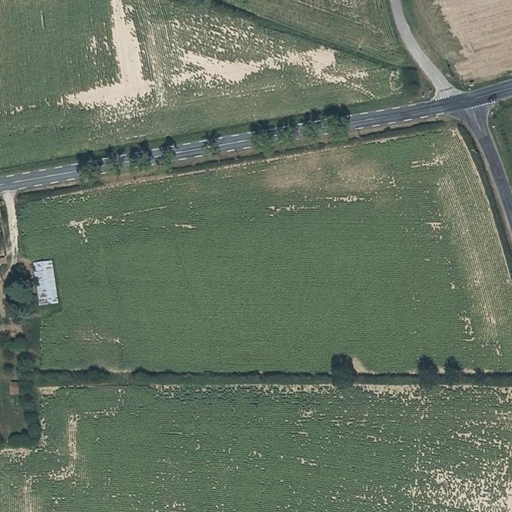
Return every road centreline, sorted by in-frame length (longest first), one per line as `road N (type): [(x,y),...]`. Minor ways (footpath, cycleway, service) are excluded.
road 1 (secondary): [(0,189),(463,101)]
road 2 (unclassified): [(463,101),(420,57),(397,0)]
